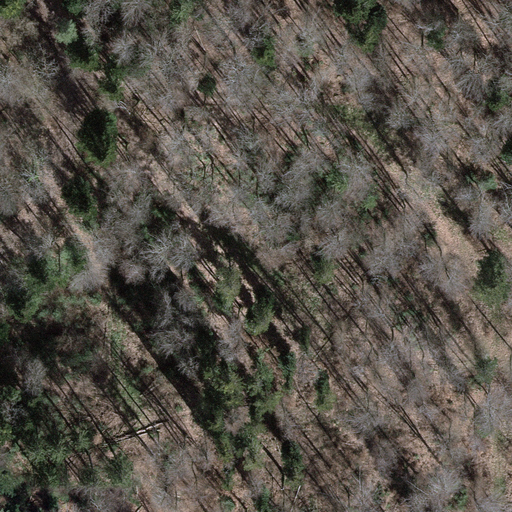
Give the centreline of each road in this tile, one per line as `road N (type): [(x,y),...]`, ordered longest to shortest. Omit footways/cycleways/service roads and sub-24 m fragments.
road 1 (track): [(70,73),(117,89),(243,98),(329,127),(372,156),(472,261),(511,284)]
road 2 (track): [(70,73),(70,141),(0,275)]
